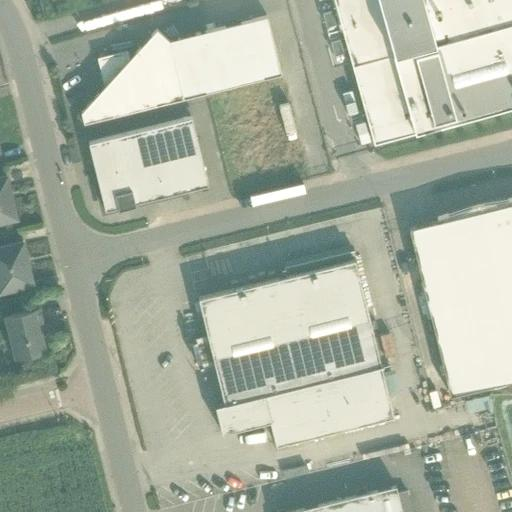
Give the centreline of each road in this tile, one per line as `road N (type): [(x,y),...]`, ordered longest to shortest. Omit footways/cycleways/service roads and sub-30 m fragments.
road 1 (unclassified): [(72,260),(511,152)]
road 2 (tertiary): [(72,260),(19,49),(0,4)]
road 3 (unknown): [(333,196),(301,0)]
road 4 (tertiary): [(103,388),(72,260)]
road 5 (tertiary): [(134,511),(103,388)]
